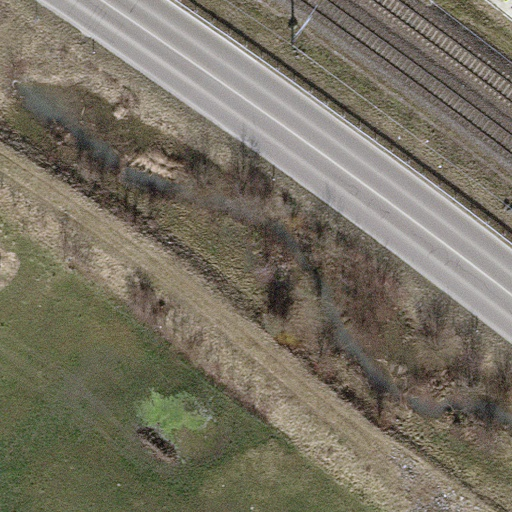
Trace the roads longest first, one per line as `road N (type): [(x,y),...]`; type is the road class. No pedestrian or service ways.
road 1 (track): [(460,511),(161,271),(0,167)]
road 2 (primary): [(102,0),(511,293)]
